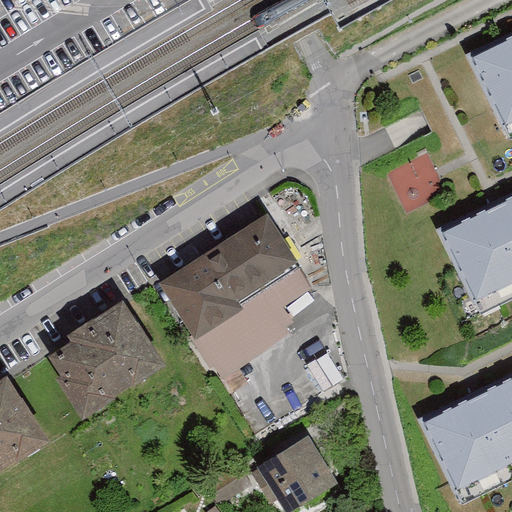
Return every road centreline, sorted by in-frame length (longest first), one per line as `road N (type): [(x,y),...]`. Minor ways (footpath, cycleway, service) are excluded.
road 1 (residential): [(337,105),(348,274),(403,511)]
road 2 (residential): [(0,332),(307,133),(337,105)]
road 3 (residential): [(337,105),(357,72),(495,0)]
